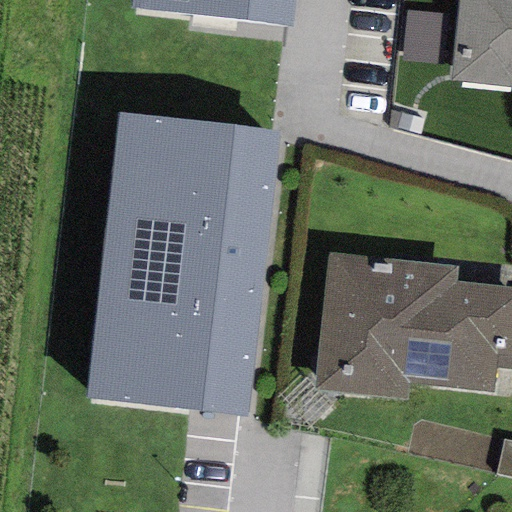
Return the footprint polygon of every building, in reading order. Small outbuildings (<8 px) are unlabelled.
[(294,0),(130,0),(129,9),(291,28),(294,0)] [(511,0),(459,0),(458,17),(452,68),(450,83),(511,89),(511,0)] [(458,17),(407,11),(401,63),(452,68),(458,17)] [(280,133),(119,115),(86,400),(247,418),(280,133)] [(326,254),(314,390),(406,399),(407,385),(493,393),(495,370),(511,371),(511,287),(457,282),(458,267),(326,254)] [(511,478),(511,442),(504,441),(496,475),(511,478)]
